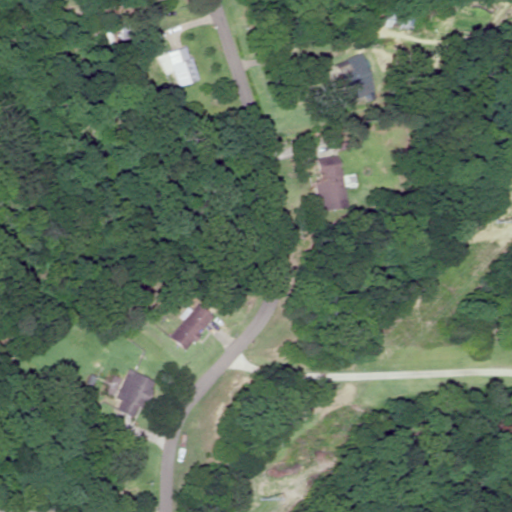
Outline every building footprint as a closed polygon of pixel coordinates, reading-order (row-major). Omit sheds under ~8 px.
[(115,8),(113,0),(94,0),(95,10),(115,8)] [(394,28),(396,8),(378,6),(376,26),(394,28)] [(161,52),(171,86),(193,80),(183,46),(161,52)] [(328,65),(345,103),(368,93),(352,54),(328,65)] [(308,159),(316,210),(341,206),(333,155),(308,159)] [(206,319),(190,304),(161,336),(177,350),(206,319)] [(147,382),(126,372),(109,411),(130,421),(147,382)]
